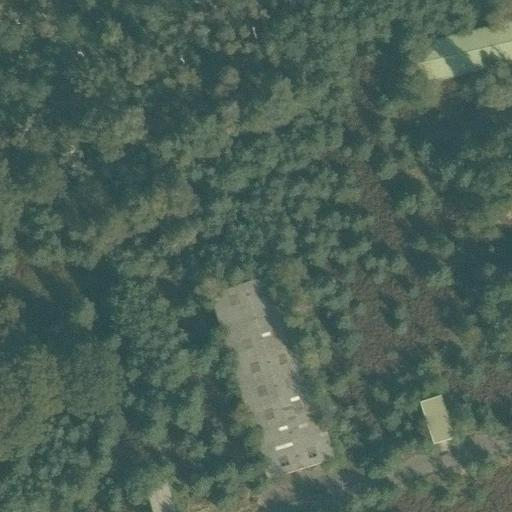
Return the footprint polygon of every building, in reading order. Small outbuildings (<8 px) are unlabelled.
[(511,22),(401,47),(410,87),(511,64),(511,22)] [(511,233),(511,156),(476,164),(491,238),(511,233)] [(511,262),(498,265),(511,333),(511,262)] [(208,288),(264,474),(332,454),(276,268),(208,288)] [(419,401),(430,440),(451,434),(439,395),(419,401)] [(142,488),(148,511),(174,511),(166,481),(142,488)]
